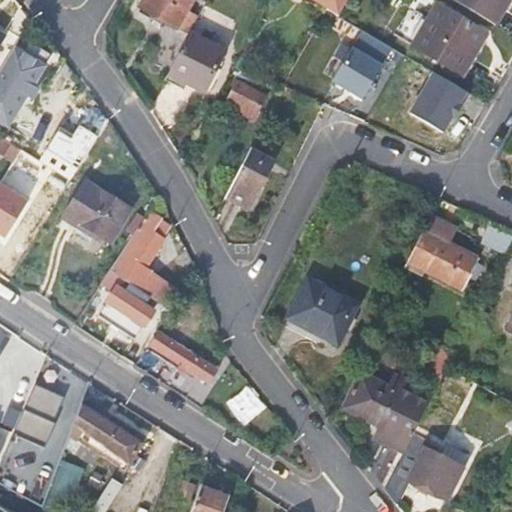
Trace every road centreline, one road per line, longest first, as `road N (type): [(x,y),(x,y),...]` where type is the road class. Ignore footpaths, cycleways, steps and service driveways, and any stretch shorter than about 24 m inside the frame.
road 1 (residential): [(0,299),(326,511)]
road 2 (residential): [(227,293),(265,263),(316,163),(337,147),(362,144),(459,186)]
road 3 (unclassified): [(227,293),(147,142),(66,35)]
road 4 (unclassified): [(370,511),(245,346),(227,293)]
